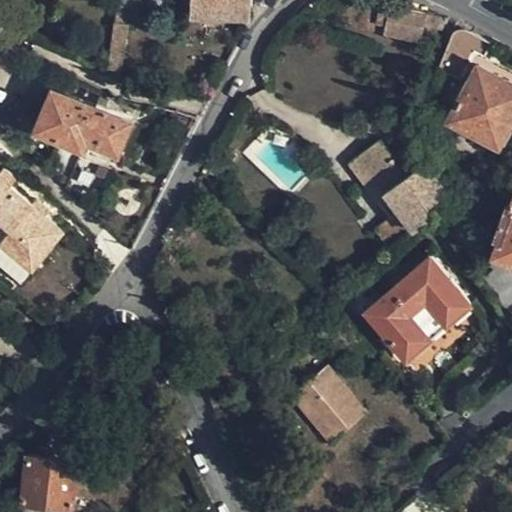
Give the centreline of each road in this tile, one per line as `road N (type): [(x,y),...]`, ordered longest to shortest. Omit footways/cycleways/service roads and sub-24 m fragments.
road 1 (residential): [(138,276),(287,0)]
road 2 (residential): [(138,276),(236,511)]
